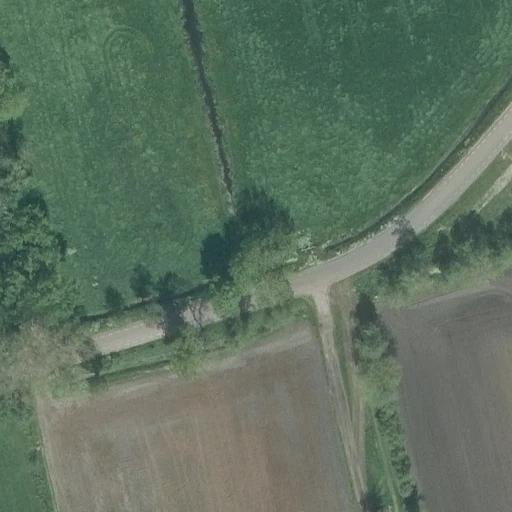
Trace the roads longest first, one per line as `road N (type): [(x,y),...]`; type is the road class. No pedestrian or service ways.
road 1 (tertiary): [(0,374),(361,253),(409,217),(511,107)]
road 2 (track): [(315,271),(363,511)]
road 3 (track): [(26,367),(0,248)]
